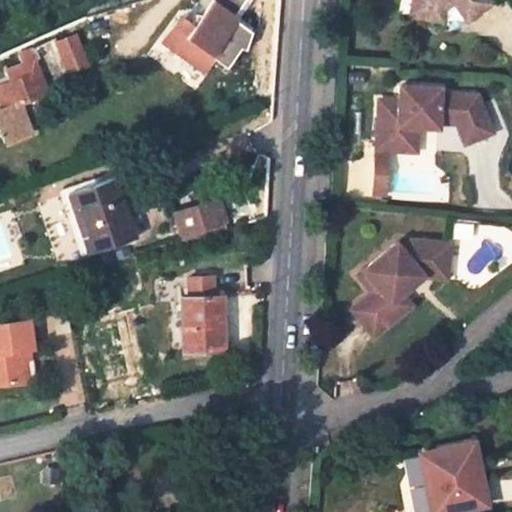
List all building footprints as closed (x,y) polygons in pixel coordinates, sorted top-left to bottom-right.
[(242,0),(209,0),(201,14),(193,13),(191,25),(190,38),(173,27),(163,42),(206,69),(214,56),(227,65),(241,44),(246,45),(251,28),(233,16),(242,0)] [(419,0),(416,20),(440,25),(443,11),(449,6),(464,26),(489,9),(483,0),(419,0)] [(179,17),(173,27),(190,38),(191,25),(179,17)] [(68,72),(85,65),(74,36),(56,42),(68,72)] [(24,64),(5,72),(9,82),(0,85),(0,99),(4,109),(0,110),(0,129),(5,143),(30,133),(18,103),(46,92),(30,52),(20,55),(24,64)] [(396,103),(376,102),(373,152),(399,153),(400,128),(406,123),(415,123),(429,124),(429,118),(448,119),(463,146),(489,134),(472,98),(437,95),(437,90),(397,88),(396,103)] [(399,153),(413,154),(415,123),(406,123),(400,128),(399,153)] [(135,238),(114,177),(68,193),(88,254),(135,238)] [(224,222),(215,192),(171,204),(180,235),(224,222)] [(447,244),(408,241),(397,251),(391,244),(354,277),(369,294),(349,312),(372,338),(400,313),(391,302),(399,294),(408,286),(403,280),(416,268),(445,272),(447,244)] [(444,280),(445,272),(416,268),(403,280),(408,286),(419,276),(444,280)] [(118,300),(145,294),(140,271),(113,278),(118,300)] [(399,294),(391,302),(400,313),(409,305),(399,294)] [(222,349),(219,297),(180,298),(181,350),(222,349)] [(120,331),(148,324),(145,306),(116,312),(120,331)] [(0,385),(27,383),(24,359),(23,351),(32,349),(29,321),(0,325),(0,385)] [(24,359),(34,358),(32,349),(23,351),(24,359)] [(419,453),(431,511),(455,511),(486,506),(480,480),(477,481),(469,443),(419,453)]
